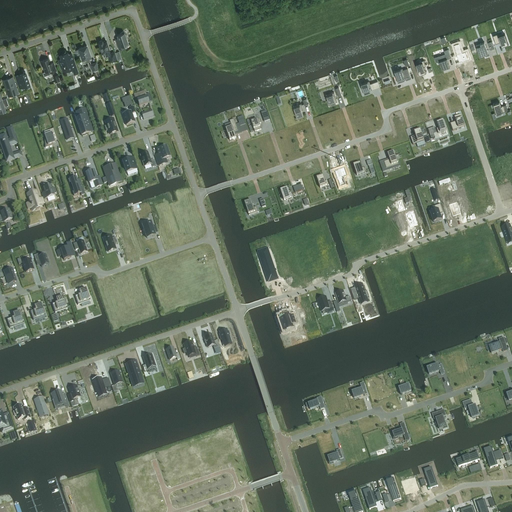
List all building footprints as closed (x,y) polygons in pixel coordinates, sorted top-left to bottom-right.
[(120,34),(117,35),(119,38),(116,39),(119,49),(125,47),(124,45),(128,44),(126,38),(127,37),(123,32),(120,34)] [(508,45),(504,33),(498,36),(498,34),(495,34),(492,35),(495,44),(498,43),(497,41),(499,40),(501,47),(508,45)] [(109,58),(111,62),(113,61),(117,60),(114,52),(110,54),(109,51),(110,50),(107,41),(103,43),(102,40),(99,42),(99,44),(102,53),(105,52),(106,55),(108,55),(109,58)] [(480,56),(488,53),(485,44),(485,42),(484,41),(476,44),(476,45),(480,56)] [(463,52),(460,43),(455,44),(458,54),(458,55),(456,56),(458,62),(460,62),(460,61),(471,58),(468,50),(463,52)] [(91,57),(88,47),(87,45),(79,48),(79,49),(76,50),(78,55),(81,54),(83,59),(91,57)] [(445,53),(434,57),(436,62),(440,61),(443,69),(450,66),(448,59),(451,57),(448,49),(444,50),(445,53)] [(70,59),(68,52),(62,55),(63,59),(59,60),(61,67),(65,65),(67,70),(73,68),(74,74),(79,72),(74,58),(70,59)] [(49,58),(39,62),(41,66),(42,66),(44,72),(48,70),(49,73),(56,70),(54,64),(51,66),(49,58)] [(419,75),(426,73),(424,66),(426,66),(424,60),(422,61),(415,63),(419,75)] [(402,68),(393,71),(397,83),(404,81),(404,80),(405,79),(405,80),(411,79),(407,68),(402,70),(402,68)] [(30,85),(26,72),(20,74),(16,76),(19,86),(22,85),(22,87),(30,85)] [(8,94),(15,92),(11,78),(4,80),(7,87),(6,87),(6,89),(8,94)] [(367,82),(360,84),(364,94),(370,92),(369,90),(371,89),(379,87),(377,81),(369,84),(369,81),(367,82)] [(146,95),(145,91),(134,95),(136,102),(137,101),(139,107),(149,103),(152,102),(149,94),(146,95)] [(336,104),(335,102),(337,101),(334,92),(326,95),(329,106),(336,104)] [(111,116),(112,116),(116,115),(112,102),(107,104),(111,116)] [(499,102),(493,104),(496,114),(508,110),(506,105),(502,106),(503,107),(501,108),(499,102)] [(293,106),(297,118),(303,115),(301,110),(303,109),(301,103),(293,106)] [(126,126),(135,123),(132,115),(135,114),(133,107),(129,108),(130,111),(128,112),(122,114),(126,126)] [(76,119),(82,136),(89,134),(88,130),(92,129),(85,109),(76,112),(78,118),(76,119)] [(151,110),(142,114),(144,120),(154,117),(151,110)] [(454,123),(450,124),(453,132),(456,130),(458,130),(465,127),(461,115),(454,117),(456,124),(455,125),(454,123)] [(68,119),(60,121),(67,141),(75,139),(68,119)] [(117,132),(116,128),(113,119),(105,122),(107,126),(105,127),(106,131),(108,131),(110,135),(117,132)] [(261,124),(260,119),(251,122),(255,132),(262,130),(260,124),(261,124)] [(230,141),(236,139),(234,133),(238,132),(234,120),(230,121),(232,126),(226,128),(230,141)] [(439,129),(437,130),(438,134),(447,131),(443,121),(437,123),(439,129)] [(18,144),(16,137),(12,127),(6,129),(10,139),(7,140),(6,137),(0,138),(0,142),(7,162),(18,158),(16,153),(12,154),(11,153),(9,148),(9,147),(18,144)] [(45,139),(46,148),(53,146),(52,143),(57,141),(58,141),(54,129),(54,130),(48,132),(49,134),(44,136),(45,139)] [(415,136),(410,138),(413,145),(416,144),(418,144),(424,141),(420,129),(413,131),(415,136)] [(166,147),(157,150),(159,155),(155,156),(159,166),(167,163),(165,159),(170,157),(166,147)] [(386,169),(398,165),(398,163),(394,152),(387,154),(389,160),(383,162),(386,169)] [(151,161),(148,153),(141,155),(145,167),(151,165),(151,168),(156,166),(154,159),(151,161)] [(137,169),(133,158),(123,162),(126,173),(127,173),(137,169)] [(360,163),(354,166),(357,176),(366,173),(364,168),(362,169),(360,163)] [(115,172),(112,165),(105,168),(110,182),(109,183),(110,186),(114,185),(114,184),(118,183),(117,180),(120,179),(118,171),(115,172)] [(337,180),(339,187),(344,185),(342,178),(346,177),(343,169),(336,172),(337,172),(334,173),(336,180),(337,180)] [(96,179),(94,171),(91,172),(90,172),(89,173),(86,174),(89,183),(94,182),(96,188),(102,185),(100,178),(96,179)] [(320,188),(329,185),(327,181),(325,181),(323,176),(317,178),(320,188)] [(76,178),(69,180),(70,184),(71,183),(74,192),(73,193),(74,197),(81,194),(82,196),(85,195),(81,182),(78,183),(76,178)] [(45,193),(42,194),(44,199),(54,195),(54,194),(57,193),(55,188),(52,189),(51,186),(44,188),(45,193)] [(287,188),(281,191),(281,192),(284,201),(285,200),(293,198),(291,194),(289,194),(288,189),(287,188)] [(39,199),(36,191),(27,194),(30,202),(26,204),(29,210),(35,208),(36,210),(43,208),(42,205),(44,205),(42,198),(39,199)] [(249,216),(259,212),(257,207),(254,208),(251,201),(245,203),(249,216)] [(457,202),(449,205),(453,216),(460,213),(457,202)] [(433,222),(441,219),(439,213),(442,212),(440,204),(434,206),(435,210),(430,212),(433,222)] [(4,222),(12,219),(9,209),(1,212),(4,219),(3,219),(4,222)] [(185,220),(187,225),(194,223),(193,219),(195,218),(194,213),(191,214),(190,209),(175,214),(178,222),(185,220)] [(413,210),(405,213),(410,226),(417,224),(413,210)] [(152,228),(151,223),(142,226),(147,239),(155,236),(154,233),(157,232),(155,227),(152,228)] [(511,230),(510,225),(502,227),(506,241),(511,238),(511,230),(511,229),(511,230)] [(112,238),(104,241),(108,252),(116,250),(114,244),(117,243),(115,238),(112,239),(112,238)] [(73,244),(75,250),(79,249),(81,255),(87,252),(86,249),(87,249),(86,244),(85,244),(83,241),(77,243),(73,244)] [(67,247),(56,251),(58,257),(62,256),(63,260),(71,257),(72,257),(70,252),(73,250),(70,243),(66,244),(67,247)] [(267,251),(259,254),(264,268),(265,270),(269,282),(277,279),(272,265),(273,265),(270,257),(267,251)] [(39,257),(38,254),(34,255),(37,262),(40,261),(42,267),(50,265),(49,261),(50,261),(49,257),(48,258),(47,254),(39,257)] [(23,262),(26,273),(34,270),(30,260),(23,262)] [(387,267),(379,270),(384,282),(391,280),(387,267)] [(12,268),(3,271),(8,285),(16,282),(12,268)] [(365,292),(362,284),(357,286),(358,287),(350,290),(354,300),(359,299),(360,301),(370,298),(367,291),(365,292)] [(80,295),(75,297),(78,305),(90,301),(86,289),(79,291),(80,295)] [(343,291),(336,294),(339,304),(347,301),(346,298),(343,291)] [(57,303),(52,304),(55,313),(68,309),(63,296),(56,299),(57,303)] [(326,297),(318,300),(322,312),(328,310),(329,313),(335,311),(331,302),(328,303),(326,297)] [(34,306),(36,310),(31,312),(34,321),(46,317),(41,304),(34,306)] [(306,307),(305,304),(299,306),(302,317),(309,315),(308,311),(308,310),(307,307),(306,307)] [(7,320),(10,329),(24,324),(20,311),(13,314),(14,318),(7,320)] [(290,317),(289,315),(285,317),(285,316),(279,318),(280,319),(278,319),(283,332),(294,328),(292,325),(296,324),(294,316),(290,317)] [(228,330),(220,333),(224,345),(232,343),(228,330)] [(211,335),(204,337),(205,341),(204,341),(206,345),(208,348),(213,347),(214,349),(220,348),(217,341),(214,342),(211,335)] [(500,343),(490,347),(492,354),(503,350),(503,352),(508,350),(504,340),(499,341),(500,343)] [(186,350),(184,351),(185,355),(188,354),(189,357),(196,355),(197,358),(201,356),(198,348),(195,349),(193,342),(185,345),(186,350)] [(173,348),(166,350),(170,361),(176,358),(177,361),(180,360),(179,354),(175,355),(173,348)] [(146,366),(143,367),(145,373),(148,371),(148,370),(156,367),(151,355),(143,358),(146,366)] [(134,361),(125,364),(132,385),(140,383),(135,370),(137,369),(139,369),(136,361),(134,361)] [(436,366),(426,369),(428,376),(438,373),(439,376),(443,375),(440,366),(437,367),(436,365),(436,366)] [(118,372),(111,374),(115,386),(123,384),(121,380),(123,380),(121,375),(120,375),(118,372)] [(101,377),(92,380),(98,396),(106,393),(101,377)] [(408,385),(397,389),(400,396),(411,392),(408,385)] [(70,395),(67,396),(70,403),(73,402),(72,400),(80,398),(78,394),(80,394),(78,390),(77,390),(76,386),(68,389),(70,395)] [(363,391),(354,394),(356,401),(365,398),(366,398),(365,397),(368,396),(366,390),(364,391),(363,390),(363,391)] [(51,394),(47,395),(49,401),(53,400),(56,409),(65,406),(60,394),(52,397),(51,394)] [(45,416),(48,415),(42,398),(35,400),(39,414),(44,412),(45,416)] [(323,402),(321,398),(317,399),(318,401),(312,403),(311,403),(308,404),(309,408),(310,407),(311,410),(320,407),(319,404),(323,402)] [(470,403),(469,404),(473,417),(481,414),(477,401),(473,402),(472,399),(469,400),(470,403)] [(22,405),(13,408),(14,412),(13,412),(15,417),(16,417),(17,421),(23,419),(24,421),(31,419),(28,408),(23,409),(22,405)] [(436,419),(440,430),(443,428),(444,429),(447,428),(446,424),(445,424),(443,417),(446,416),(444,410),(438,412),(440,418),(436,419)] [(6,432),(14,429),(10,418),(4,420),(1,412),(0,412),(0,429),(5,428),(6,432)] [(34,422),(28,424),(31,433),(37,430),(34,422)] [(398,438),(404,436),(404,437),(408,436),(408,435),(405,429),(402,430),(393,433),(394,436),(393,436),(394,440),(398,438)] [(492,449),(486,451),(489,461),(488,462),(490,468),(498,466),(492,449)] [(337,454),(328,457),(329,461),(328,461),(330,466),(333,465),(333,464),(340,462),(341,462),(340,460),(343,459),(340,450),(337,451),(337,454)] [(457,460),(456,460),(458,467),(459,467),(472,463),(471,461),(479,459),(477,453),(457,460)] [(431,470),(425,472),(431,489),(438,486),(436,480),(434,480),(431,470)] [(394,478),(386,481),(390,493),(393,502),(401,499),(400,498),(398,491),(394,478)] [(413,488),(414,492),(419,490),(415,478),(402,482),(406,494),(413,492),(411,489),(413,488)] [(355,493),(349,495),(349,496),(353,507),(355,507),(356,511),(362,511),(356,491),(354,492),(355,493)] [(371,491),(365,493),(368,503),(367,503),(369,510),(377,508),(371,491)] [(483,501),(477,503),(480,511),(488,511),(487,508),(486,509),(483,501)]
